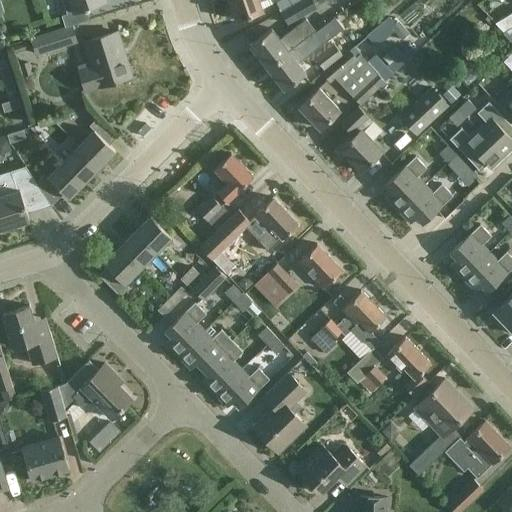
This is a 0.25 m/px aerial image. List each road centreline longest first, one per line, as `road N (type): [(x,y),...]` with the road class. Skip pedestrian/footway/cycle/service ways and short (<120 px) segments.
road 1 (residential): [(403,275),(219,86)]
road 2 (residential): [(219,86),(54,256)]
road 3 (residential): [(186,403),(54,256)]
road 4 (residential): [(511,386),(403,275)]
road 5 (residential): [(292,511),(186,403)]
road 6 (residential): [(403,275),(511,170)]
road 7 (residential): [(77,506),(186,403)]
